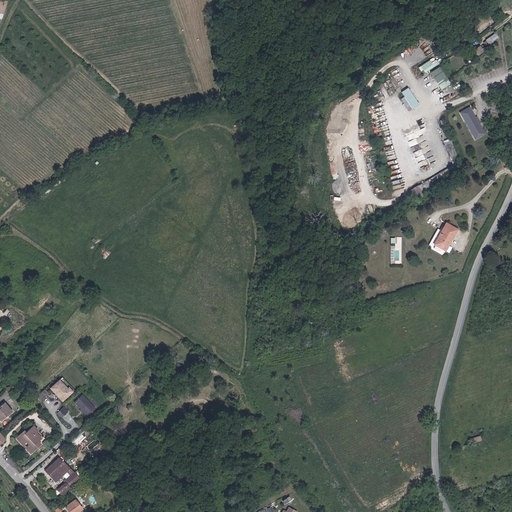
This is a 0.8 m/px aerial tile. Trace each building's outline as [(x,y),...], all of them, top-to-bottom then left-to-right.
[(495,32),(484,42),(488,46),(498,36),(495,32)] [(481,45),(474,51),(478,56),(485,50),(481,45)] [(423,69),(425,72),(439,63),(436,59),(432,62),(430,59),(419,67),(421,71),(423,69)] [(431,72),(441,89),(451,83),(441,66),(431,72)] [(404,96),(401,98),(409,111),(419,105),(409,87),(401,91),(404,96)] [(460,111),(474,140),(486,134),(471,105),(460,111)] [(423,191),(442,180),(438,173),(412,189),(418,199),(425,194),(423,191)] [(435,245),(444,250),(450,240),(452,241),(458,230),(447,224),(435,245)] [(401,248),(401,237),(391,236),(391,245),(395,245),(395,247),(401,248)] [(99,253),(107,258),(110,252),(103,247),(99,253)] [(50,387),(62,401),(74,391),(70,386),(68,387),(60,378),(50,387)] [(41,404),(50,396),(46,392),(37,399),(41,404)] [(97,410),(84,397),(76,404),(89,418),(97,410)] [(13,410),(5,402),(0,405),(0,418),(1,420),(13,410)] [(35,445),(42,439),(36,433),(38,431),(34,426),(26,434),(24,432),(18,439),(24,445),(27,442),(30,445),(27,449),(32,454),(38,448),(35,445)] [(75,446),(85,437),(81,433),(71,443),(75,446)] [(59,458),(45,471),(55,481),(69,469),(59,458)] [(74,472),(65,480),(72,486),(80,478),(74,472)] [(70,487),(65,482),(56,489),(60,495),(70,487)] [(65,508),(68,511),(75,511),(77,511),(78,511),(79,511),(83,509),(75,499),(65,508)]
